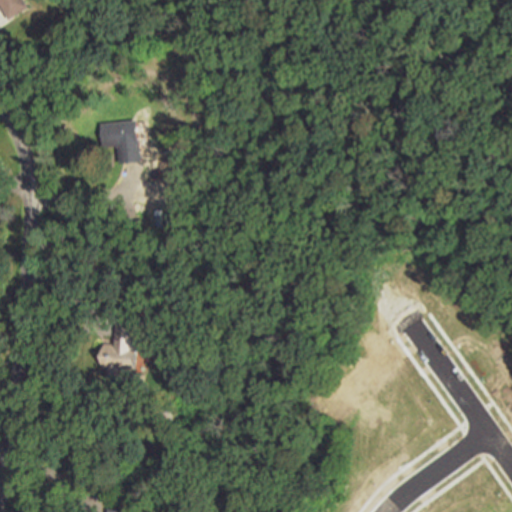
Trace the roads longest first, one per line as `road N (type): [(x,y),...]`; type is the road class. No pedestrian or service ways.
road 1 (residential): [(0,501),(19,367),(30,180),(17,131),(0,107)]
road 2 (residential): [(511,464),(399,311)]
road 3 (residential): [(486,428),(382,511)]
